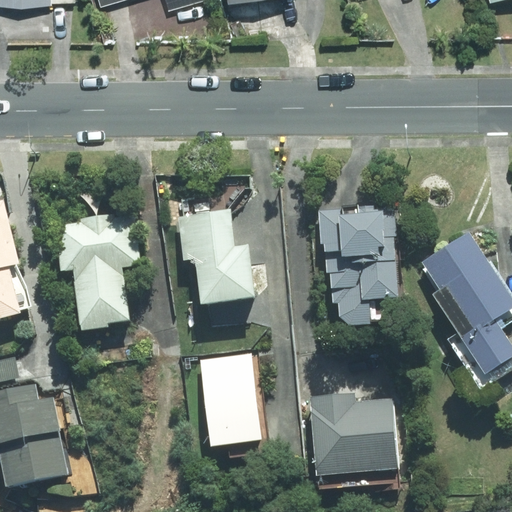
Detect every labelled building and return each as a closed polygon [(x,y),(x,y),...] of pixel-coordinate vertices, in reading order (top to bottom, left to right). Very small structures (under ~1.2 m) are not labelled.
[(0,330),(30,322),(17,275),(26,273),(6,202),(0,204),(0,330)] [(363,211),(321,216),(324,247),(329,246),(332,277),(335,276),(337,305),(343,304),(345,320),(357,329),(378,327),(375,306),(407,303),(398,210),(364,214),(363,211)] [(235,252),(230,215),(184,221),(189,261),(200,259),(207,307),(258,301),(252,251),(235,252)] [(116,224),(115,217),(93,221),(94,228),(60,234),(67,275),(76,273),(86,330),(134,322),(125,268),(142,265),(134,221),(116,224)] [(441,304),(496,385),(511,374),(511,343),(503,331),(511,324),(511,295),(474,239),(427,271),(447,300),(441,304)] [(264,446),(253,359),(205,364),(215,452),(264,446)] [(0,450),(1,450),(13,496),(73,479),(61,437),(64,437),(54,400),(40,404),(30,368),(0,376),(0,450)] [(313,409),(320,481),(400,473),(393,401),(313,409)]
